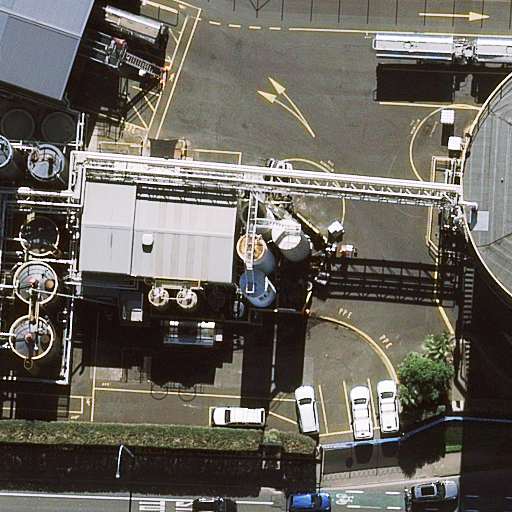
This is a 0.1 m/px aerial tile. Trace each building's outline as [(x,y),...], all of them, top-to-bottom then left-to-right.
[(91,0),(0,0),(0,67),(64,87),(91,0)] [(511,96),(511,97),(501,110),(493,123),(487,137),(482,152),(478,166),(477,182),(477,198),(479,212),(482,228),(487,243),(493,257),(501,270),(511,282),(511,283),(511,96)] [(244,299),(250,214),(98,203),(92,288),(161,293),(159,320),(218,325),(220,298),(244,299)] [(0,261),(3,261),(10,257),(16,251),(19,244),(20,236),(18,228),(14,221),(8,216),(0,212),(0,261)] [(37,255),(40,263),(46,269),(53,272),(61,274),(69,272),(77,269),(82,263),(86,255),(86,247),(85,239),(80,232),(74,227),(66,224),(58,224),(49,226),(43,232),(38,239),(36,247),(37,255)] [(0,317),(4,316),(10,310),(13,302),(14,294),(12,286),(8,279),(1,274),(0,273),(0,317)] [(35,303),(38,309),(43,314),(49,318),(56,319),(63,318),(70,314),(74,309),(77,303),(78,296),(76,289),(73,283),(67,278),(61,276),(53,276),(46,278),(40,282),(36,289),(35,296),(35,303)] [(26,363),(29,371),(35,377),(42,381),(50,382),(58,381),(66,377),(71,371),(75,363),(75,355),(74,347),(69,340),(63,335),(55,332),(47,332),(38,335),(32,340),(27,347),(25,355),(26,363)]
